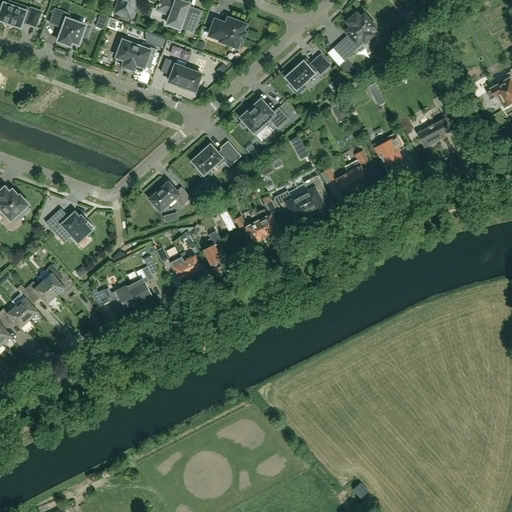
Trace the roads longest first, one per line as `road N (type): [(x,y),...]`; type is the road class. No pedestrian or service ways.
road 1 (unclassified): [(0,420),(439,194),(511,176)]
road 2 (residential): [(0,157),(111,195),(199,119)]
road 3 (residential): [(199,119),(0,40)]
road 4 (residential): [(199,119),(301,27)]
